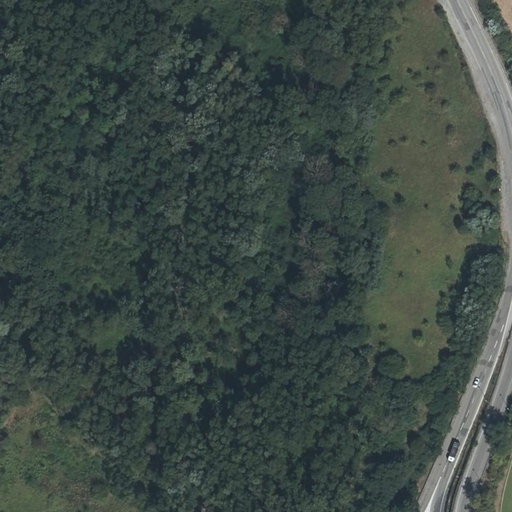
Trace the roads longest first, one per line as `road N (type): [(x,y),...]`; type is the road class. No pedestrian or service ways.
road 1 (secondary): [(511,280),(441,476)]
road 2 (secondary): [(462,511),(511,357)]
road 3 (secondary): [(511,130),(457,0)]
